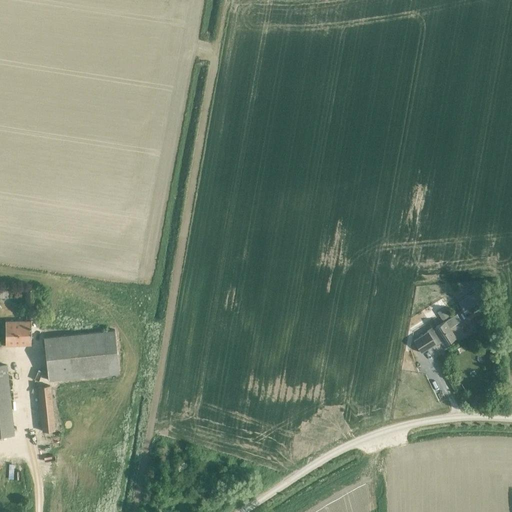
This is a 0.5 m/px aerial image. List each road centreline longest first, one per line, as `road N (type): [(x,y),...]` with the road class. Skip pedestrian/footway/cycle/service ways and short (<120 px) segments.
road 1 (track): [(134,511),(219,0)]
road 2 (unclassified): [(244,511),(340,450),(380,434),(460,418),(511,420)]
